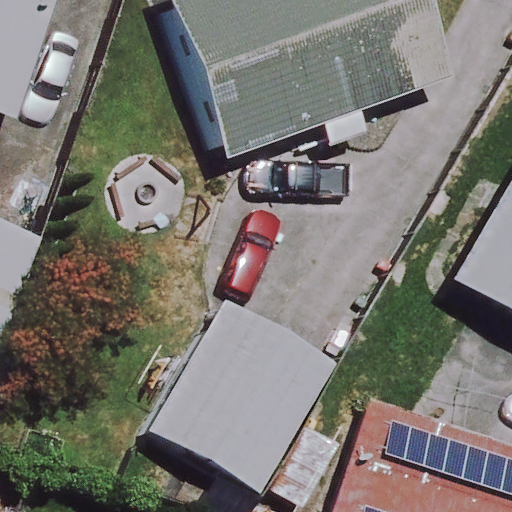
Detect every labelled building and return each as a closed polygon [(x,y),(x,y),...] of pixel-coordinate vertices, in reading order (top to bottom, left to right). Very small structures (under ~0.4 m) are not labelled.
[(0,0),(0,105),(35,0),(0,0)] [(429,91),(397,0),(146,0),(204,168),(429,91)] [(0,136),(0,291),(87,49),(38,31),(0,136)] [(511,161),(436,291),(511,335),(511,161)] [(236,511),(316,373),(209,312),(137,438),(211,480),(193,511),(236,511)] [(511,511),(511,457),(344,404),(308,511),(511,511)]
